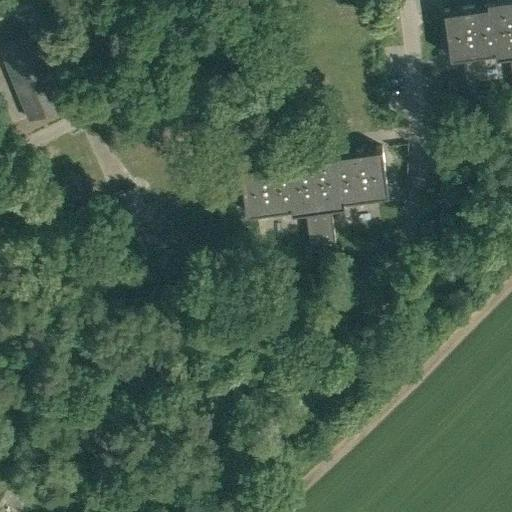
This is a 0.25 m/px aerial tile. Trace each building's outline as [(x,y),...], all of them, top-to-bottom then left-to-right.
[(460,52),(450,53),(450,55),(494,49),(495,54),(509,52),(511,72),(511,0),(487,0),(488,3),(444,9),(447,33),(457,32),(460,52)] [(0,38),(0,54),(28,119),(60,106),(27,28),(0,38)] [(309,146),(323,241),(335,239),(330,204),(345,202),(344,197),(388,191),(388,189),(378,191),(375,171),(385,170),(382,145),(338,151),(337,146),(322,148),(322,144),(309,146)] [(246,209),(246,211),(290,204),(291,209),(305,208),(310,242),(323,241),(309,146),(297,148),(298,152),(283,154),(284,158),(240,165),(243,189),(253,188),(256,208),(246,209)] [(111,192),(122,224),(147,215),(136,183),(111,192)] [(129,249),(132,258),(133,262),(141,260),(144,259),(139,246),(129,249)]
